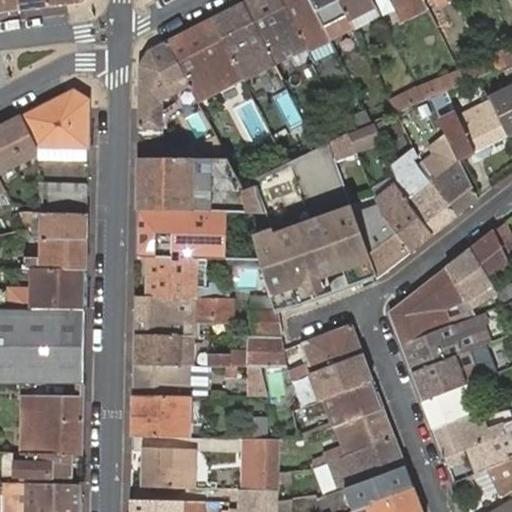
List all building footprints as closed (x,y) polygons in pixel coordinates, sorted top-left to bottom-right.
[(0,0),(0,13),(19,11),(17,0),(0,0)] [(50,0),(17,0),(19,11),(51,6),(50,0)] [(250,0),(244,3),(275,65),(307,49),(282,0),(250,0)] [(282,0),(307,49),(330,37),(325,27),(311,0),(282,0)] [(337,0),(311,0),(325,27),(346,16),(337,0)] [(372,0),(337,0),(346,16),(349,21),(376,7),(372,0)] [(390,0),(400,17),(425,4),(422,0),(390,0)] [(212,19),(244,81),(265,70),(275,65),(244,3),(212,19)] [(376,7),(349,21),(355,33),(382,18),(380,15),(376,7)] [(212,19),(168,42),(190,86),(199,104),(244,81),(212,19)] [(140,66),(139,144),(164,144),(164,127),(160,125),(161,100),(190,86),(168,42),(149,51),(140,66)] [(511,44),(492,55),(499,69),(511,63),(511,44)] [(487,74),(494,72),(487,59),(459,72),(464,83),(475,78),(487,74)] [(285,85),(275,65),(265,70),(276,90),(285,85)] [(511,133),(511,69),(508,71),(511,79),(511,81),(511,89),(498,97),(493,87),(486,89),(492,100),(509,135),(511,133)] [(463,83),(464,83),(459,72),(418,90),(424,102),(463,83)] [(493,87),(498,97),(511,89),(511,81),(511,79),(493,87)] [(424,102),(418,90),(417,87),(389,101),(397,114),(424,102)] [(23,116),(38,148),(89,150),(89,149),(90,99),(75,90),(23,116)] [(492,100),(443,123),(456,150),(461,160),(509,135),(492,100)] [(23,116),(0,127),(0,171),(38,153),(38,148),(23,116)] [(370,133),(351,140),(357,152),(375,145),(370,133)] [(262,259),(274,312),(280,312),(279,318),(378,279),(362,233),(359,223),(336,158),(331,145),(244,190),(245,192),(259,188),(271,218),(280,244),(261,253),(262,259)] [(38,153),(38,160),(89,161),(89,150),(38,148),(38,153)] [(416,148),(392,167),(397,179),(434,234),(457,215),(427,172),(423,165),(420,167),(416,160),(420,157),(416,148)] [(456,150),(427,172),(457,215),(479,199),(461,160),(456,150)] [(138,157),(137,211),(192,211),(191,159),(138,157)] [(137,211),(136,255),(146,256),(208,257),(227,258),(229,216),(271,218),(259,188),(245,192),(244,190),(228,160),(191,159),(192,211),(137,211)] [(357,192),(371,186),(361,159),(347,165),(357,192)] [(384,217),(411,253),(434,234),(397,179),(374,194),(384,217)] [(87,215),(88,186),(39,184),(40,213),(45,213),(87,215)] [(22,212),(25,220),(32,220),(32,212),(22,212)] [(359,223),(362,233),(379,221),(380,220),(372,212),(359,223)] [(44,238),(87,240),(87,215),(45,213),(44,238)] [(362,233),(378,279),(411,253),(384,217),(380,220),(379,221),(362,233)] [(511,235),(505,222),(495,230),(506,255),(509,262),(511,261),(511,235)] [(495,230),(471,249),(482,270),(506,255),(495,230)] [(33,268),(86,270),(87,240),(44,238),(43,259),(26,259),(4,257),(3,267),(33,268)] [(471,249),(447,268),(471,308),(495,294),(482,270),(471,249)] [(146,256),(145,297),(195,298),(195,287),(207,287),(208,257),(146,256)] [(14,291),(14,308),(85,310),(86,270),(33,268),(32,292),(14,291)] [(390,313),(402,346),(475,316),(471,308),(447,268),(390,313)] [(501,306),(511,301),(511,285),(495,294),(501,306)] [(195,287),(195,298),(231,299),(231,287),(207,287),(195,287)] [(135,297),(134,336),(183,337),(184,311),(199,311),(199,322),(216,322),(216,316),(234,318),(235,299),(231,299),(195,298),(145,297),(135,297)] [(0,385),(84,385),(85,310),(14,308),(0,307),(0,385)] [(254,333),(281,333),(279,318),(280,312),(274,312),(250,312),(254,333)] [(487,321),(483,313),(475,316),(402,346),(413,375),(484,346),(490,343),(482,323),(487,321)] [(292,380),(364,352),(354,326),(310,343),(318,364),(311,368),(310,364),(290,373),(292,380)] [(134,336),(134,366),(189,367),(194,367),(194,337),(183,337),(134,336)] [(261,368),(289,369),(286,351),(282,338),(250,338),(250,352),(249,368),(261,368)] [(318,364),(310,343),(304,345),(310,364),(311,368),(318,364)] [(413,375),(423,402),(470,384),(495,373),(484,346),(413,375)] [(230,368),(249,368),(250,352),(231,351),(231,357),(230,368)] [(326,400),(375,381),(364,352),(292,380),(292,387),(292,388),(294,394),(318,384),(321,395),(318,396),(320,402),(326,400)] [(211,368),(229,368),(229,357),(211,357),(211,368)] [(133,395),(133,396),(188,396),(189,367),(134,366),(133,395)] [(249,397),(267,397),(261,368),(249,368),(249,397)] [(193,370),(192,386),(209,388),(210,371),(193,370)] [(336,428),(386,410),(375,381),(326,400),(336,428)] [(423,402),(433,429),(480,411),(477,404),(469,407),(464,391),(472,389),(470,384),(423,402)] [(133,396),(132,436),(191,437),(192,413),(193,396),(188,396),(133,396)] [(83,401),(83,400),(22,400),(20,455),(23,455),(73,456),(82,456),(83,401)] [(397,438),(386,410),(336,428),(343,448),(320,457),(323,466),(331,462),(397,438)] [(433,429),(436,436),(482,418),(480,411),(433,429)] [(253,417),(254,439),(276,440),(277,440),(272,418),(253,417)] [(436,436),(444,459),(463,452),(495,439),(504,436),(511,432),(511,420),(487,431),(482,418),(436,436)] [(331,462),(341,490),(407,466),(397,438),(331,462)] [(252,452),(254,439),(243,439),(244,489),(257,489),(257,487),(258,452),(252,452)] [(276,453),(281,453),(281,440),(277,440),(276,440),(254,439),(252,452),(258,452),(257,487),(276,488),(276,453)] [(463,452),(466,460),(498,448),(495,439),(463,452)] [(143,451),(142,487),(195,488),(195,451),(143,451)] [(23,455),(22,485),(72,486),(73,456),(23,455)] [(511,511),(511,460),(487,470),(501,499),(510,494),(511,497),(511,502),(494,511),(511,511)] [(323,466),(318,468),(327,495),(341,490),(331,463),(323,466)] [(344,511),(351,511),(352,511),(416,489),(407,466),(341,490),(327,495),(333,511),(334,511),(343,509),(344,511)] [(291,483),(291,474),(280,474),(281,484),(291,483)] [(5,511),(80,511),(81,486),(72,486),(22,485),(7,485),(5,511)] [(241,489),(241,511),(230,511),(276,511),(277,502),(278,490),(257,489),(244,489),(241,489)] [(424,511),(416,489),(352,511),(351,511),(424,511)] [(290,511),(291,499),(277,502),(276,511),(290,511)] [(130,511),(202,511),(202,508),(198,507),(199,502),(130,500),(130,511)] [(231,504),(212,503),(211,511),(230,511),(231,504)]
